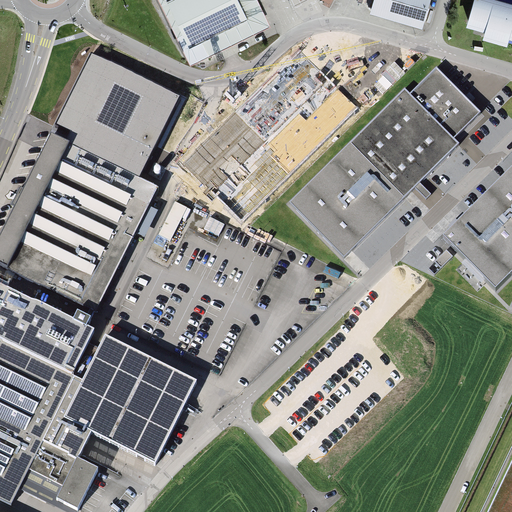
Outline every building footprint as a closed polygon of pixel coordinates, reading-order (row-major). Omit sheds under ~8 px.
[(256,0),(160,0),(191,68),(271,32),(256,0)] [(375,0),(372,13),(422,28),(430,0),(375,0)] [(511,6),(488,0),(477,0),(469,31),(511,41),(511,6)] [(180,95),(91,51),(51,132),(139,176),(180,95)] [(407,99),(292,201),(352,256),(456,150),(451,144),(480,117),(439,74),(410,102),(407,99)] [(51,132),(0,233),(0,264),(95,311),(135,232),(144,237),(158,210),(148,205),(158,185),(139,176),(51,132)] [(511,169),(453,226),(506,279),(511,273),(511,169)] [(0,337),(72,373),(94,328),(86,324),(91,315),(77,309),(73,318),(0,281),(0,337)] [(0,498),(11,505),(19,489),(64,511),(77,511),(100,468),(79,457),(91,432),(155,464),(198,379),(105,333),(82,378),(72,373),(0,337),(0,498)] [(511,511),(511,457),(485,511),(511,511)]
